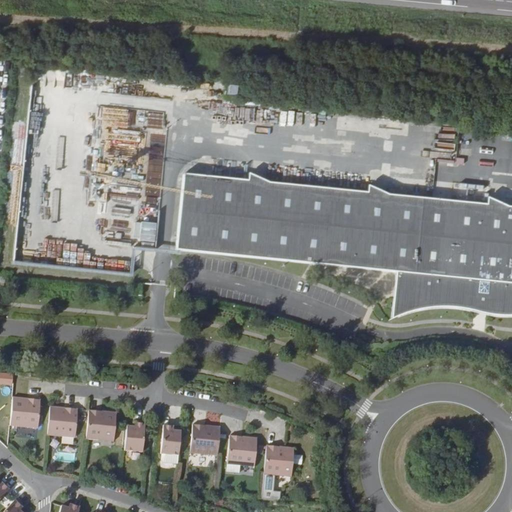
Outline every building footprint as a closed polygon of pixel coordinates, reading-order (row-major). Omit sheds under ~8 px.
[(511,208),(188,174),(179,250),(399,273),(395,320),(404,316),(437,309),(451,308),(493,316),(511,316),(511,208)] [(17,397),(14,426),(41,428),(45,399),(17,397)] [(54,405),(51,434),(80,436),(82,407),(54,405)] [(93,409),(90,437),(118,440),(121,411),(93,409)] [(131,425),(128,449),(147,451),(149,422),(142,422),(142,426),(138,425),(131,425)] [(193,452),(220,456),(223,427),(196,423),(193,452)] [(182,454),(184,430),(177,429),(174,429),(174,425),(167,424),(164,452),(182,454)] [(261,438),(233,435),(230,464),(258,467),(261,438)] [(270,445),(267,474),(278,475),(294,477),(297,448),(270,445)] [(182,454),(165,453),(164,459),(166,461),(180,463),(182,454)] [(278,475),(267,474),(264,499),(283,501),(283,492),(276,491),(278,475)] [(0,501),(12,488),(7,484),(4,487),(1,484),(0,482),(0,501)] [(20,506),(23,503),(17,499),(3,511),(25,511),(22,509),(20,506)]
